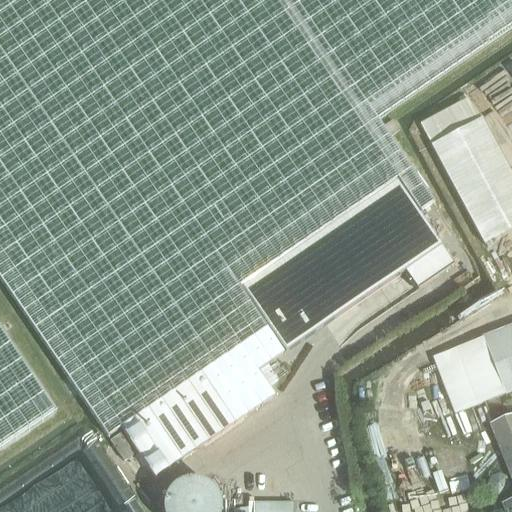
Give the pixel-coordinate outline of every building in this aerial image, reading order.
[(511,0),(0,0),(0,281),(79,397),(108,439),(121,430),(270,328),(244,289),(401,182),(423,214),(434,206),(376,121),(511,28),(511,0)] [(507,288),(511,285),(511,177),(481,120),(467,100),(423,131),(431,147),(507,288)] [(270,328),(121,430),(155,479),(275,397),(270,389),(259,373),(268,367),(406,273),(418,291),(454,267),(441,249),(419,216),(423,214),(401,182),(244,289),(270,328)] [(511,327),(474,342),(476,347),(433,364),(436,372),(444,392),(453,414),(454,415),(496,399),(497,399),(511,393),(511,327)] [(0,328),(0,449),(56,412),(0,328)] [(511,416),(491,425),(511,476),(511,416)] [(120,436),(110,443),(124,464),(134,457),(120,436)] [(491,478),(487,486),(490,494),(497,497),(506,494),(509,486),(506,478),(498,475),(491,478)] [(504,511),(511,511),(511,502),(502,506),(504,511)]
